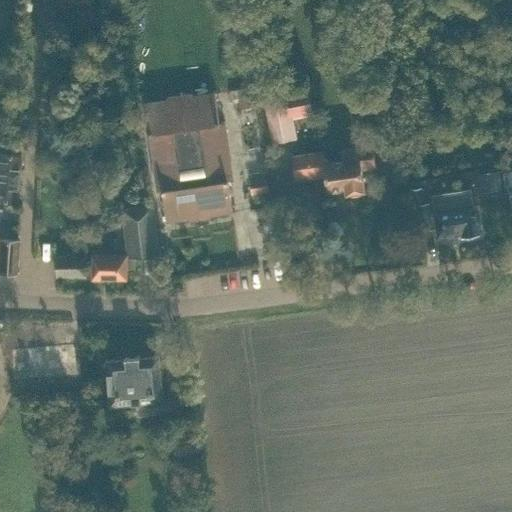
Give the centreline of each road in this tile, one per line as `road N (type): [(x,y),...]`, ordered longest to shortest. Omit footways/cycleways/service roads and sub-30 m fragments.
road 1 (unclassified): [(24,303),(182,308),(511,265)]
road 2 (residential): [(24,303),(48,0)]
